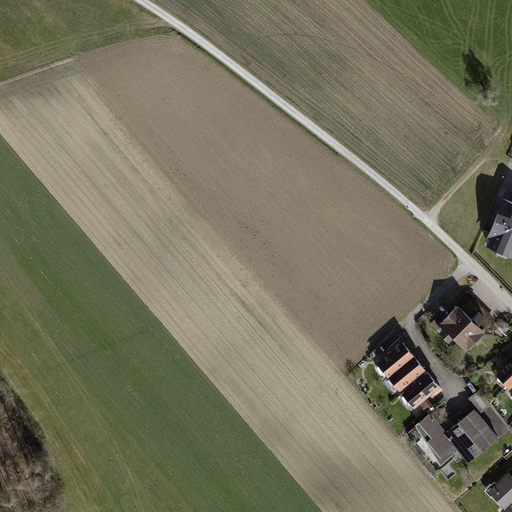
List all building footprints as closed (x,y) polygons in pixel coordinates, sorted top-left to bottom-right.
[(511,204),(501,200),(483,246),(511,257),(511,204)] [(455,303),(458,306),(442,322),(467,347),(483,331),(483,330),(493,320),(465,293),(455,303)] [(379,362),(389,375),(413,355),(403,343),(379,362)] [(402,387),(405,391),(426,374),(422,369),(424,368),(413,355),(389,375),(384,380),(394,393),(402,387)] [(511,387),(511,358),(497,372),(511,388),(511,387)] [(427,372),(426,374),(405,391),(404,392),(414,405),(429,393),(432,396),(441,389),(427,372)] [(447,431),(432,414),(420,424),(442,463),(457,449),(471,466),(511,432),(479,391),(468,399),(473,408),(447,431)] [(433,406),(427,399),(420,404),(426,411),(433,406)] [(499,507),(503,511),(510,511),(511,511),(511,467),(488,489),(502,504),(499,507)]
